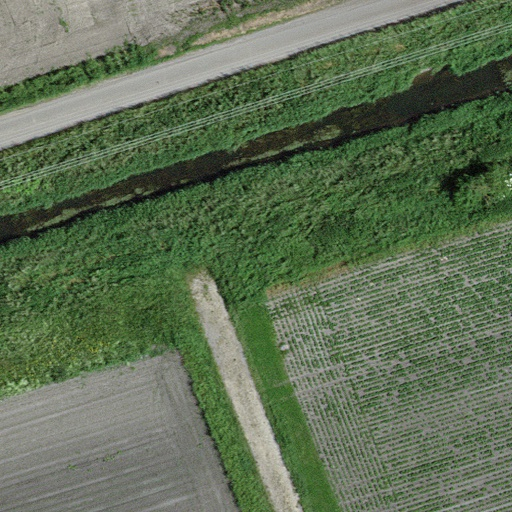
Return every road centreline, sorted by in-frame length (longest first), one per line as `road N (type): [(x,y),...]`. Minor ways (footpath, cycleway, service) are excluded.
road 1 (track): [(286,511),(188,253),(511,155)]
road 2 (unclassified): [(406,0),(0,127)]
